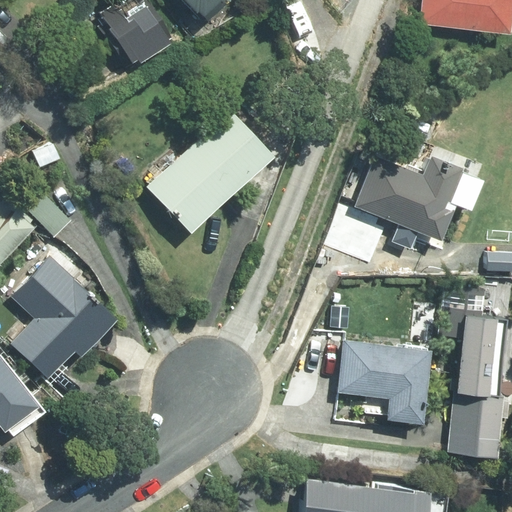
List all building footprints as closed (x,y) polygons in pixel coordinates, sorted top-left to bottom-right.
[(119,0),(99,13),(130,61),(169,36),(146,0),(119,0)] [(183,0),(197,14),(212,0),(183,0)] [(508,28),(510,0),(420,0),(419,20),(508,28)] [(146,183),(188,228),(270,151),(228,107),(146,183)] [(420,171),(372,154),(353,203),(439,236),(451,204),(499,223),(511,191),(511,178),(470,163),(459,163),(427,152),(420,171)] [(11,205),(0,216),(0,249),(28,220),(11,205)] [(8,341),(45,376),(72,347),(78,352),(114,314),(48,253),(9,294),(32,315),(8,341)] [(509,298),(459,293),(444,446),(494,451),(509,298)] [(424,338),(336,331),(331,393),(383,398),(382,414),(417,417),(424,338)] [(0,423),(2,427),(37,401),(0,352),(0,423)] [(426,511),(430,485),(308,471),(302,511),(426,511)]
